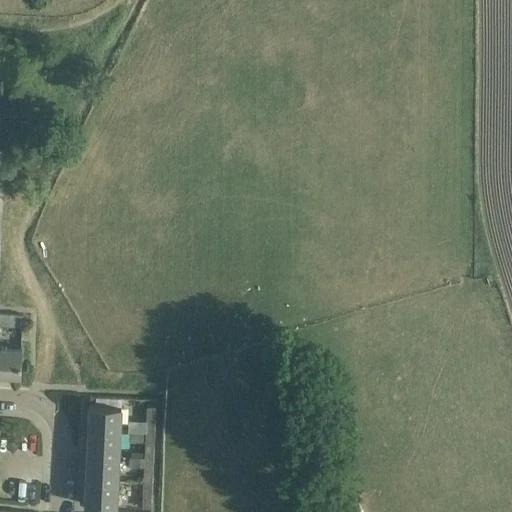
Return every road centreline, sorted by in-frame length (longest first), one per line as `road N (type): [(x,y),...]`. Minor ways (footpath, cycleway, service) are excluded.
road 1 (unknown): [(139,0),(26,223),(24,262),(43,333),(34,399)]
road 2 (residential): [(58,511),(58,448),(48,410),(34,399),(0,398)]
road 3 (unknown): [(0,31),(98,24),(130,0)]
